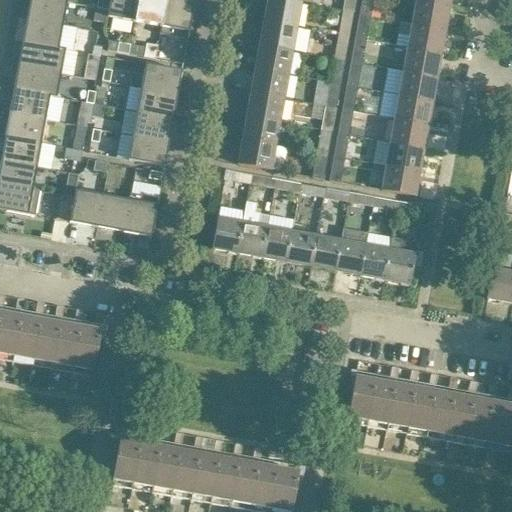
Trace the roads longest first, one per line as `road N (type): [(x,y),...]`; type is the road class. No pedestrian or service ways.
road 1 (residential): [(511,353),(341,323),(321,438)]
road 2 (residential): [(0,273),(193,307)]
road 3 (residential): [(511,94),(475,86),(494,0)]
